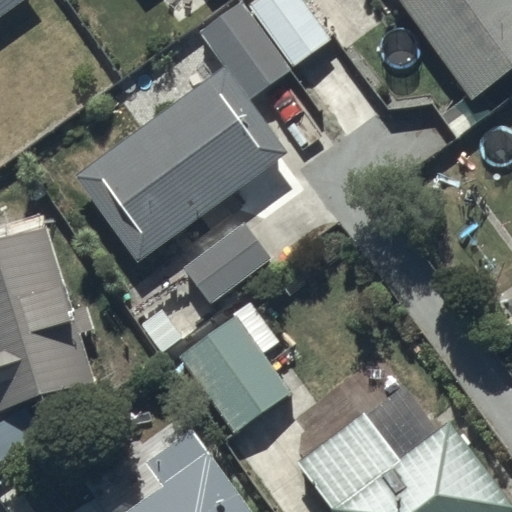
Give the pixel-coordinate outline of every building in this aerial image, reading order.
[(0,0),(0,12),(16,0),(0,0)] [(227,66),(76,171),(137,260),(290,149),(249,94),(330,39),(303,0),(250,0),(246,3),(244,0),(243,0),(201,28),(227,66)] [(511,0),(401,0),(473,98),(511,69),(511,0)] [(247,220),(185,263),(210,298),(272,256),(247,220)] [(73,310),(47,224),(0,237),(0,407),(114,373),(93,303),(73,310)] [(193,345),(181,353),(236,432),(292,392),(264,351),(280,340),(252,299),(190,342),(193,345)] [(404,382),(301,459),(338,511),(503,511),(511,505),(511,502),(448,419),(438,426),(404,382)] [(256,511),(194,425),(147,459),(164,483),(123,511),(256,511)]
